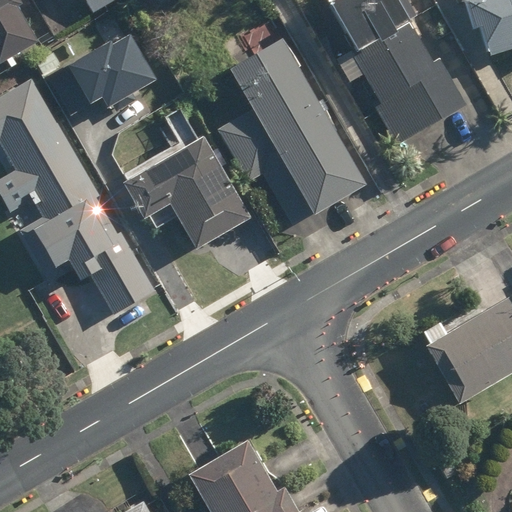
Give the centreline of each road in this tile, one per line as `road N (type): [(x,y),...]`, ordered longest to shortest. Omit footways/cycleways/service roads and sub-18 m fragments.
road 1 (residential): [(0,481),(295,310)]
road 2 (residential): [(295,310),(511,184)]
road 3 (residential): [(407,511),(295,310)]
